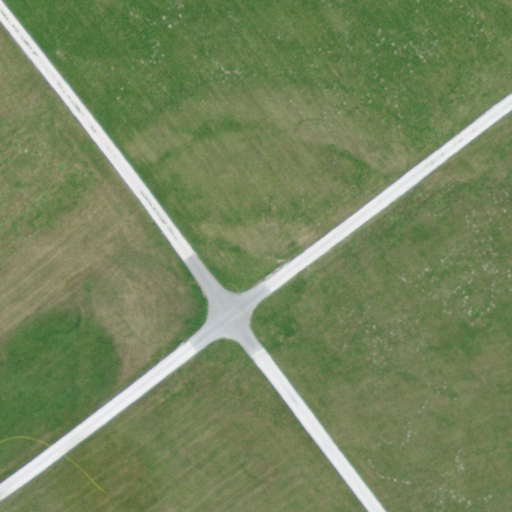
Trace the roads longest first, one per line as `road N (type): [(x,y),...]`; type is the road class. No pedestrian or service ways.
road 1 (track): [(0,488),(511,102)]
road 2 (track): [(381,511),(0,11)]
